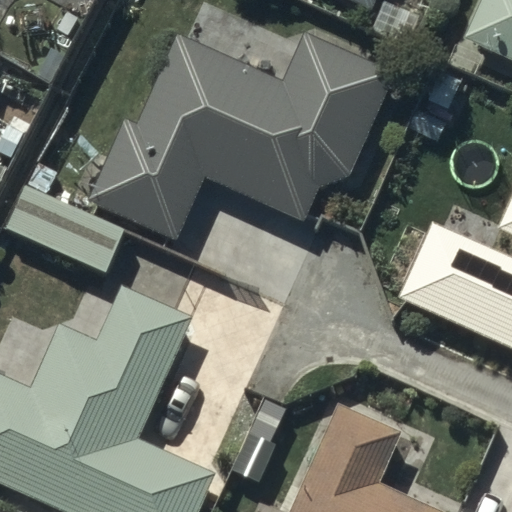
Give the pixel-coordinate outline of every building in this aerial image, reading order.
[(328,0),(373,19),(381,0),(328,0)] [(511,0),(490,0),(467,52),(511,71),(511,0)] [(421,29),(389,14),(377,38),(410,53),(421,29)] [(395,87),(306,48),(286,92),(177,43),(138,130),(126,125),(85,216),(181,259),(210,193),(308,237),(323,203),(351,185),(395,87)] [(67,63),(56,57),(42,83),(53,89),(67,63)] [(461,91),(441,81),(428,106),(449,117),(461,91)] [(23,155),(7,147),(0,160),(0,172),(11,178),(23,155)] [(0,199),(10,182),(0,176),(0,199)] [(127,241),(30,196),(9,240),(107,284),(127,241)] [(511,219),(503,241),(511,245),(511,264),(435,231),(400,310),(511,358),(511,219)] [(193,332),(126,302),(102,355),(64,338),(37,399),(0,382),(0,492),(44,511),(203,511),(215,487),(138,453),(193,332)] [(289,419),(266,410),(237,479),(259,489),(289,419)] [(405,448),(341,419),(299,511),(409,511),(382,500),(405,448)] [(511,511),(511,430),(500,426),(463,511),(511,511)]
